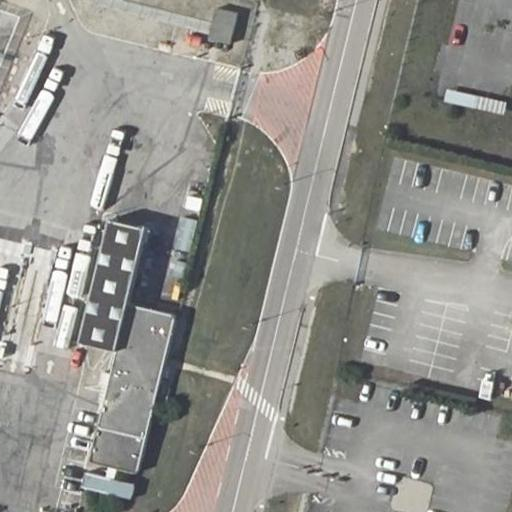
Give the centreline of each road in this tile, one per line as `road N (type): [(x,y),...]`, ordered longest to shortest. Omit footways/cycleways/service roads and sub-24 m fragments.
road 1 (unclassified): [(231,511),(355,0)]
road 2 (unknown): [(325,125),(155,92),(83,63)]
